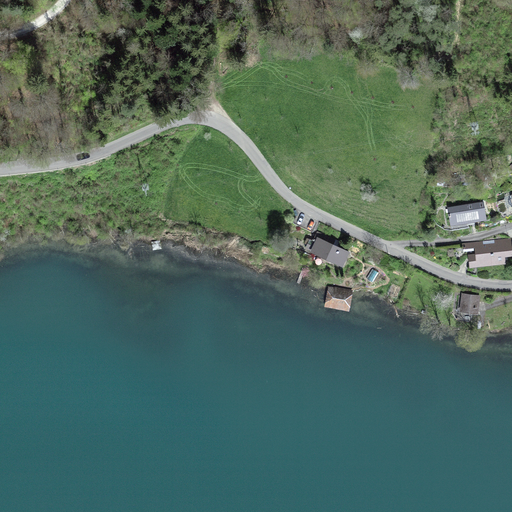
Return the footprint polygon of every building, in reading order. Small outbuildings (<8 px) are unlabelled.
[(483,202),(448,208),(449,214),(448,214),(449,217),(450,217),(452,231),(469,228),(468,221),(485,218),(483,202)] [(441,217),(433,230),(440,235),(449,222),(441,217)] [(334,241),(317,233),(313,242),(309,240),(306,247),(313,251),(314,249),(327,255),(326,258),(341,265),(348,252),(332,245),(334,241)] [(511,254),(511,242),(475,246),(476,255),(469,256),(470,265),(477,265),(505,262),(504,255),(511,254)] [(353,290),(328,285),(324,307),(349,311),(353,290)] [(477,298),(459,295),(458,309),(476,311),(477,298)]
